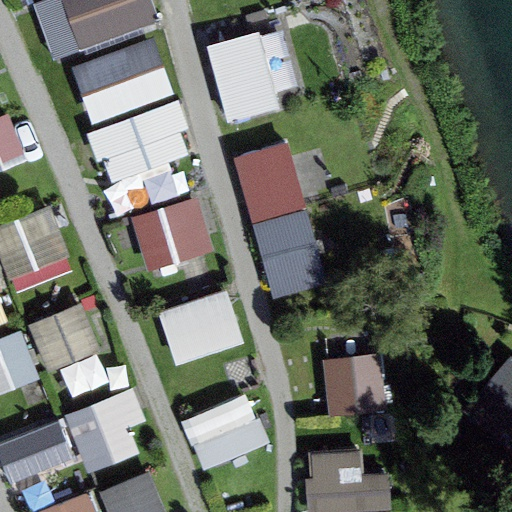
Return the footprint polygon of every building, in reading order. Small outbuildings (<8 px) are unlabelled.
[(37,0),(56,56),(162,21),(154,0),(37,0)] [(285,101),(264,28),(210,44),(231,117),(285,101)] [(115,182),(201,148),(156,33),(70,67),(115,182)] [(0,113),(0,166),(30,157),(14,109),(0,113)] [(245,143),(267,289),(325,281),(303,134),(245,143)] [(154,272),(222,244),(199,186),(130,214),(154,272)] [(175,357),(246,341),(234,287),(163,303),(175,357)] [(34,316),(52,369),(104,351),(86,298),(34,316)] [(0,391),(43,375),(24,324),(0,332),(0,391)] [(327,357),(333,411),(391,404),(385,350),(327,357)] [(91,468),(153,443),(129,383),(67,408),(91,468)] [(251,386),(189,413),(210,463),(272,437),(251,386)] [(45,419),(0,429),(0,448),(7,480),(56,469),(45,419)] [(361,508),(393,506),(390,443),(310,447),(313,510),(361,508)] [(101,483),(114,511),(166,511),(172,510),(150,461),(101,483)] [(36,507),(37,511),(100,511),(91,486),(36,507)]
